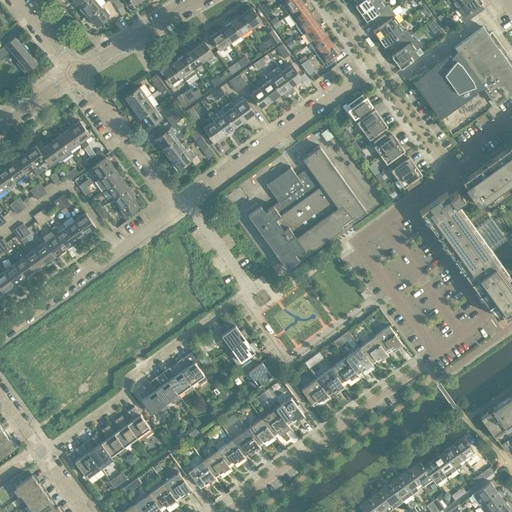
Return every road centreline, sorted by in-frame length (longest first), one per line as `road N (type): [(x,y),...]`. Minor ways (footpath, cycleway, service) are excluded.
road 1 (residential): [(446,167),(355,240),(435,350),(423,363)]
road 2 (residential): [(128,376),(250,289),(186,202)]
road 3 (residential): [(227,511),(423,363)]
road 4 (residential): [(186,202),(372,64)]
road 5 (residential): [(0,337),(176,209)]
road 6 (residential): [(176,209),(76,73)]
road 7 (residential): [(76,73),(200,0)]
road 8 (residential): [(446,167),(372,64)]
